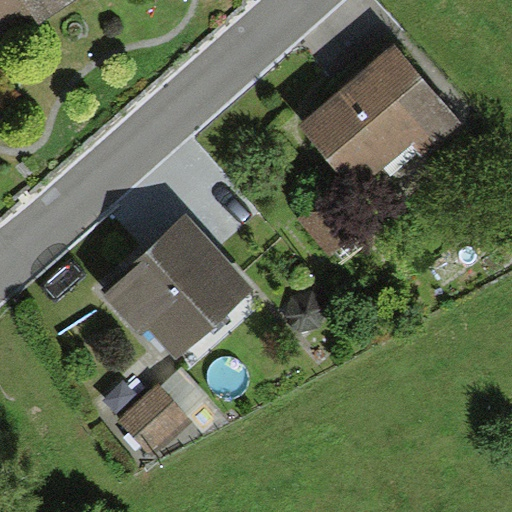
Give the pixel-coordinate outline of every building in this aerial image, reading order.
[(0,0),(0,47),(73,0),(0,0)] [(394,45),(300,126),(352,192),(384,167),(412,144),(419,153),(422,157),(462,125),(394,45)] [(392,176),(419,153),(412,144),(384,167),(392,176)] [(298,218),(329,257),(358,234),(326,195),(298,218)] [(149,330),(177,360),(253,290),(186,214),(104,295),(143,336),(149,330)] [(119,420),(153,456),(192,422),(188,417),(209,398),(183,368),(161,386),(160,384),(141,399),(121,418),(119,420)] [(104,401),(121,418),(141,399),(124,381),(104,401)]
